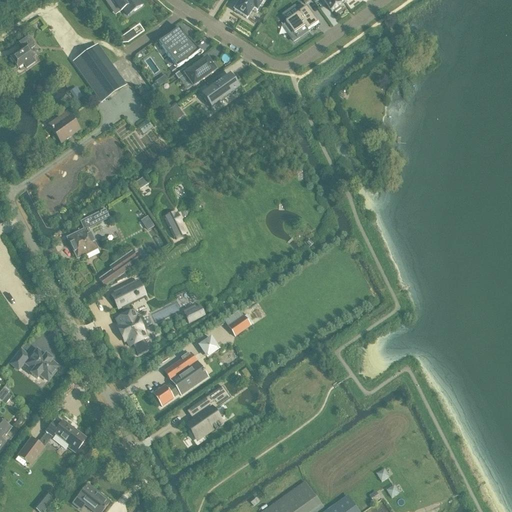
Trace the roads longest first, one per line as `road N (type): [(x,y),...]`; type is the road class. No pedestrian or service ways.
road 1 (unclassified): [(165,511),(0,180)]
road 2 (residential): [(169,0),(285,69),(385,0)]
